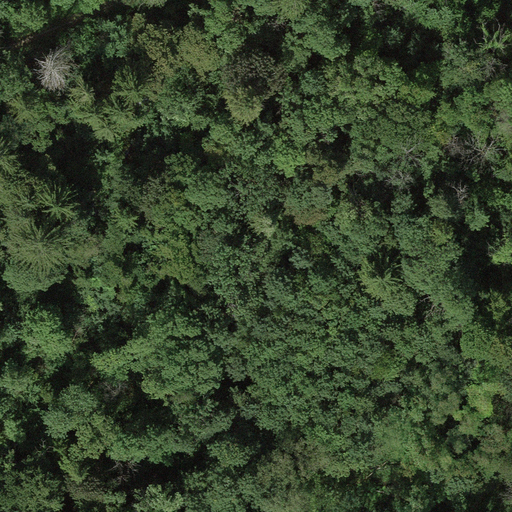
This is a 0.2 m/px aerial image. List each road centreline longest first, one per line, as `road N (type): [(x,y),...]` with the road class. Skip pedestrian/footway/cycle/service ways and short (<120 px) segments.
road 1 (track): [(0,362),(99,511)]
road 2 (track): [(113,0),(0,43)]
